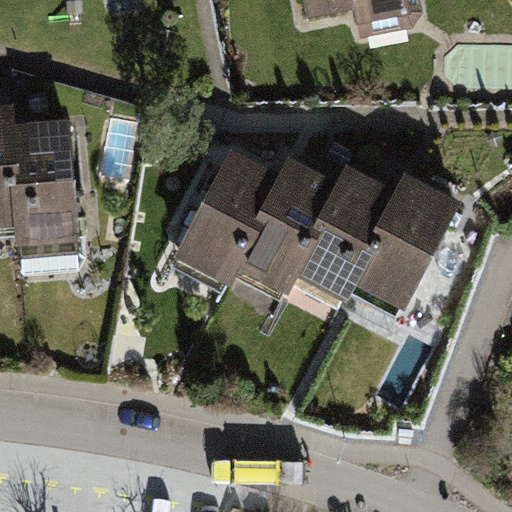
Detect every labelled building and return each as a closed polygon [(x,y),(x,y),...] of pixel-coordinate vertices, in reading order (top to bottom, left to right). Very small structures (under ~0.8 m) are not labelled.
[(418,0),(311,0),(317,23),(363,13),(368,39),(425,27),(418,0)] [(25,110),(0,110),(0,238),(26,238),(25,125),(25,110)] [(82,124),(25,125),(26,238),(26,259),(83,259),(82,124)] [(238,279),(288,181),(233,153),(174,268),(229,296),(238,279)] [(293,287),(347,183),(300,159),(288,181),(238,279),(285,303),(293,287)] [(352,292),(404,191),(356,166),(347,183),(293,287),(342,312),(352,292)] [(404,191),(352,292),(401,317),(461,200),(413,175),(404,191)]
